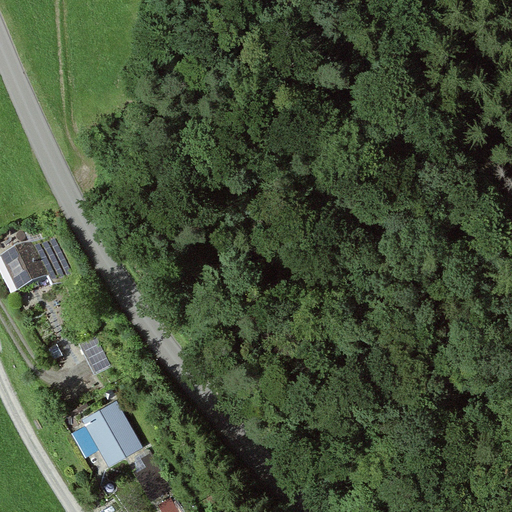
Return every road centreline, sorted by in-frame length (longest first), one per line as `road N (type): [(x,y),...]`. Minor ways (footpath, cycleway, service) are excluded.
road 1 (tertiary): [(309,511),(152,331),(66,192),(0,43)]
road 2 (unclassified): [(0,378),(74,511)]
